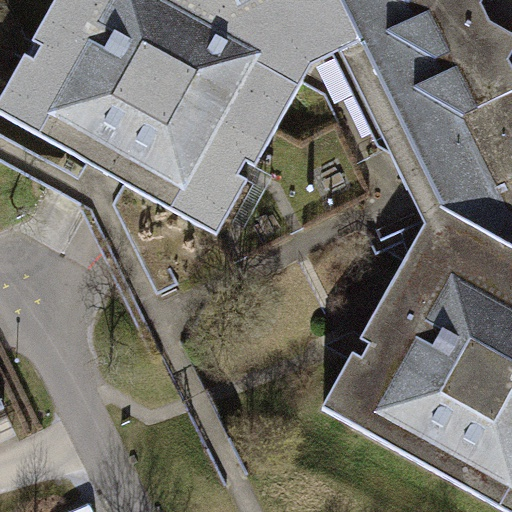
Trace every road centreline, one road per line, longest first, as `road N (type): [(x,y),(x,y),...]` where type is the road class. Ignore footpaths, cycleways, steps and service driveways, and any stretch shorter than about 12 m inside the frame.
road 1 (track): [(0,327),(22,372),(150,415),(308,359)]
road 2 (track): [(137,511),(83,397)]
